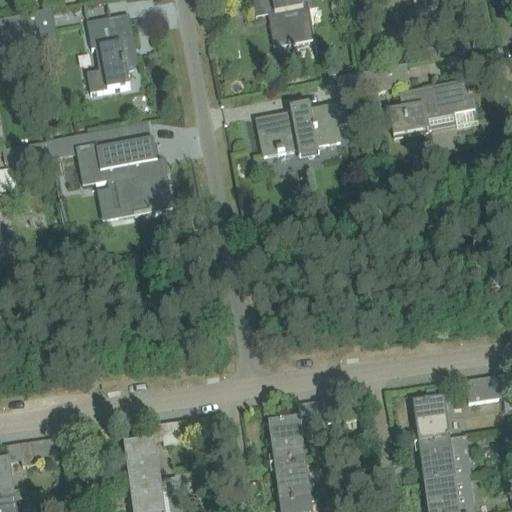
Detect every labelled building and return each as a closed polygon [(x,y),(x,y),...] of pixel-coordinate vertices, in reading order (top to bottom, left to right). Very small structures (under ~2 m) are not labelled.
[(252,0),(255,15),(256,15),(274,11),(275,18),(276,18),(279,28),(273,29),(273,31),(276,50),(289,48),(292,47),(315,43),(310,13),(318,12),(315,0),(252,0)] [(411,0),(417,31),(450,25),(450,27),(451,27),(445,0),(411,0)] [(60,58),(52,13),(25,17),(28,30),(29,30),(34,62),(60,58)] [(11,33),(28,30),(25,17),(9,20),(11,33)] [(100,75),(87,77),(91,98),(111,94),(131,90),(127,71),(135,69),(126,20),(130,20),(130,18),(110,22),(87,26),(92,54),(100,52),(103,68),(99,69),(98,69),(100,75)] [(363,98),(387,93),(383,71),(359,76),(363,98)] [(341,103),(363,98),(359,76),(336,81),(341,103)] [(402,113),(389,115),(394,140),(429,134),(427,125),(440,122),(439,118),(455,115),(457,130),(479,126),(476,110),(473,111),(471,99),(472,98),(471,92),(470,92),(469,86),(471,85),(471,84),(451,88),(411,95),(400,98),(402,113)] [(277,121),(257,124),(264,160),(278,157),(278,158),(286,157),(285,156),(298,153),(300,159),(319,155),(318,150),(341,145),(338,130),(349,128),(345,107),(334,109),(311,114),(310,108),(290,112),(291,118),(277,121)] [(122,131),(74,139),(74,141),(77,158),(78,160),(78,159),(79,163),(81,176),(82,180),(84,190),(86,190),(86,189),(96,187),(97,188),(108,186),(112,185),(118,184),(121,201),(123,210),(125,221),(134,219),(135,219),(152,216),(156,215),(156,216),(174,213),(166,174),(157,176),(156,168),(155,168),(155,166),(158,166),(158,165),(154,143),(125,148),(122,131)] [(49,147),(6,154),(8,168),(28,165),(31,178),(31,181),(50,178),(50,175),(48,162),(51,162),(49,147)] [(0,245),(3,245),(0,227),(0,196),(2,196),(17,194),(13,172),(0,173),(0,245)] [(511,378),(503,380),(506,401),(511,400),(511,378)] [(503,380),(491,381),(494,403),(506,401),(503,380)] [(491,381),(479,383),(482,405),(494,403),(491,381)] [(479,383),(466,385),(469,407),(482,405),(479,383)] [(362,400),(349,401),(352,423),(365,421),(362,400)] [(349,401),(337,403),(340,425),(352,423),(349,401)] [(445,402),(413,407),(418,439),(419,447),(450,443),(449,433),(445,433),(443,421),(447,421),(445,402)] [(337,403),(325,405),(328,427),(340,425),(337,403)] [(325,405),(312,407),(314,425),(315,428),(328,427),(325,405)] [(217,420),(204,422),(207,444),(220,442),(217,420)] [(204,422),(192,424),(195,446),(207,444),(204,422)] [(300,423),(269,427),(273,459),(274,467),(275,467),(306,463),(305,453),(303,441),(301,427),(301,423),(300,423)] [(192,424),(180,426),(183,447),(195,446),(192,424)] [(180,426),(167,427),(170,449),(183,447),(180,426)] [(450,443),(419,447),(420,455),(424,487),(469,481),(465,455),(468,454),(466,440),(450,443)] [(70,441),(57,443),(60,464),(73,463),(70,441)] [(57,443),(45,444),(48,466),(60,464),(57,443)] [(156,443),(124,448),(129,480),(130,487),(130,488),(130,489),(131,496),(133,511),(182,511),(178,481),(162,484),(160,474),(156,474),(154,462),(159,462),(156,443)] [(45,444),(32,446),(36,468),(48,466),(45,444)] [(32,446),(20,448),(22,465),(23,470),(36,468),(32,446)] [(0,505),(16,503),(15,493),(10,494),(9,482),(13,482),(11,466),(11,463),(8,464),(0,464),(0,505)] [(306,463),(275,467),(275,468),(276,475),(280,507),(312,503),(309,485),(308,473),(306,463)] [(469,481),(424,487),(427,511),(473,511),(469,480),(469,481)] [(80,511),(78,499),(64,501),(65,511),(80,511)] [(17,511),(16,503),(0,505),(0,511),(17,511)] [(313,511),(312,503),(280,507),(280,511),(313,511)]
